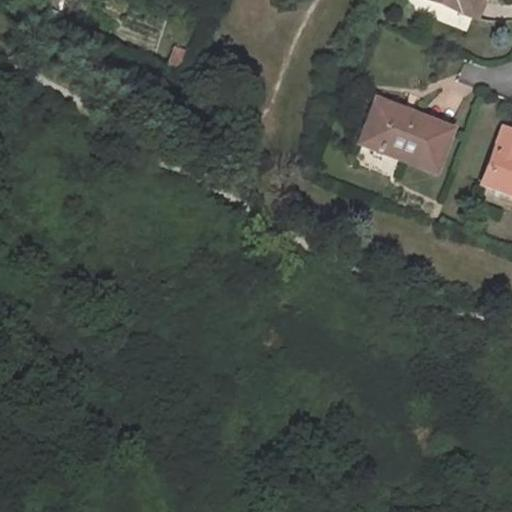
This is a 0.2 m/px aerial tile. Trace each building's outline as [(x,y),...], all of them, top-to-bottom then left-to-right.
[(425,0),(475,19),(482,0),(425,0)] [(184,77),(192,57),(174,49),(166,70),(184,77)] [(450,131),(375,103),(360,140),(402,155),(400,160),(434,173),(450,131)] [(480,185),(511,197),(511,134),(501,130),(480,185)] [(402,155),(378,146),(376,151),(400,160),(402,155)]
